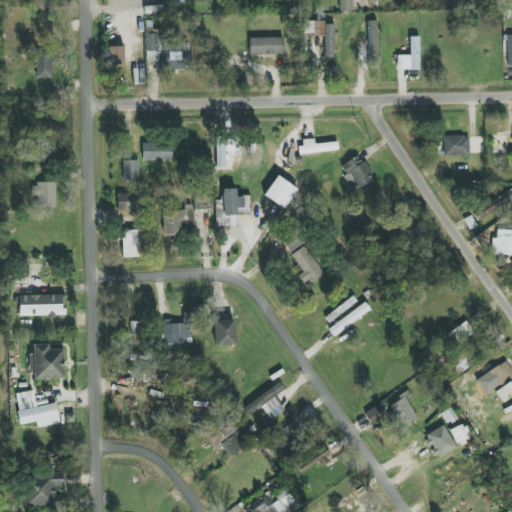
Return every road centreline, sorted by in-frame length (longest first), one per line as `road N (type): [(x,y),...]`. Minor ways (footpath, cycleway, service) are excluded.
road 1 (residential): [(0,115),(90,101),(511,92)]
road 2 (residential): [(102,511),(88,0)]
road 3 (residential): [(412,511),(247,281),(214,272),(95,276)]
road 4 (residential): [(511,310),(370,96)]
road 5 (residential): [(212,511),(158,454),(100,446)]
